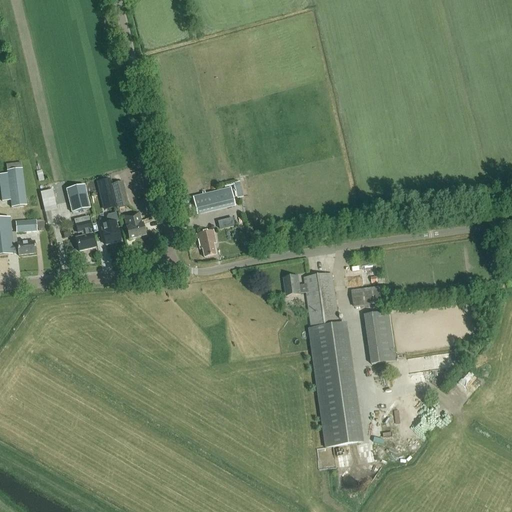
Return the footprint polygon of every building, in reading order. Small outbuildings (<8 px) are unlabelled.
[(26,206),(22,171),(7,172),(8,175),(0,175),(0,180),(3,202),(11,201),(12,208),(26,206)] [(114,201),(109,180),(98,183),(103,203),(114,201)] [(112,185),(117,209),(128,206),(122,182),(112,185)] [(66,189),(71,213),(89,208),(84,187),(84,185),(66,189)] [(235,207),(231,189),(192,198),(196,216),(235,207)] [(57,211),(53,190),(41,193),(45,213),(57,211)] [(142,225),(140,220),(139,213),(124,217),(127,229),(126,229),(129,241),(145,237),(142,225)] [(76,223),(79,234),(84,233),(85,238),(76,240),(79,252),(95,249),(92,236),(91,236),(90,232),(91,231),(89,220),(88,217),(75,220),(76,223)] [(19,256),(35,254),(34,243),(17,244),(17,245),(13,246),(10,219),(0,219),(0,256),(12,256),(12,255),(18,254),(19,256)] [(234,226),(232,219),(217,223),(219,230),(234,226)] [(17,234),(37,232),(44,232),(43,221),(36,221),(16,223),(17,234)] [(121,242),(116,222),(101,226),(106,246),(121,242)] [(213,244),(216,244),(213,231),(196,235),(199,250),(202,249),(204,258),(215,256),(213,244)] [(311,330),(339,326),(332,275),(304,279),(306,287),(300,288),(298,278),(284,280),(286,297),(306,294),(311,330)] [(354,308),(386,303),(383,287),(352,292),(354,308)] [(388,313),(365,316),(372,365),(396,362),(388,313)] [(308,330),(325,449),(364,444),(347,325),(339,326),(311,330),(308,330)] [(432,468),(445,450),(434,442),(420,460),(432,468)]
